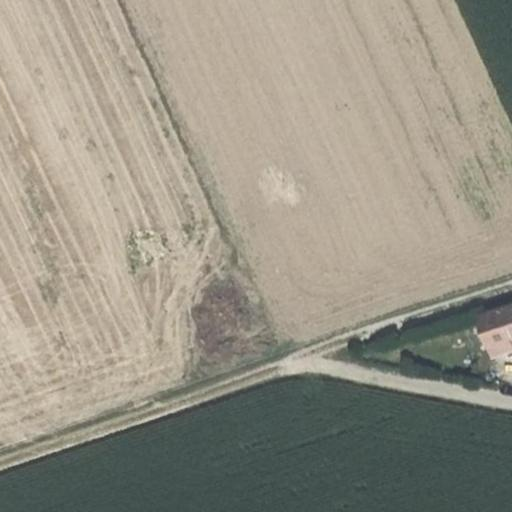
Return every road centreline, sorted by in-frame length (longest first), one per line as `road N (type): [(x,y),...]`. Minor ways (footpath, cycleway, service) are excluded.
road 1 (track): [(511,289),(0,467)]
road 2 (residential): [(511,401),(303,366)]
